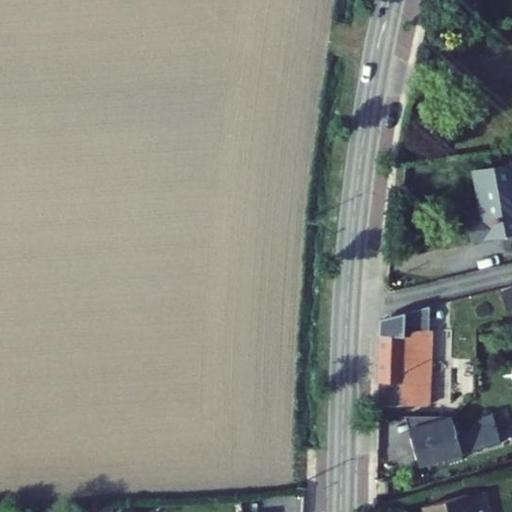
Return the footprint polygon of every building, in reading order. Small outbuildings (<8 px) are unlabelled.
[(486,219),(489,239),(511,235),(511,162),(491,165),(499,217),(486,219)] [(436,318),(416,318),(415,323),(384,322),(382,369),(405,370),(404,392),(433,393),(436,318)] [(503,429),(494,399),(488,400),(471,418),(461,408),(412,421),(420,452),(503,429)] [(456,404),(407,401),(412,421),(461,408),(456,404)] [(412,434),(386,445),(397,470),(423,459),(412,434)] [(444,501),(446,511),(494,511),(488,489),(444,501)]
